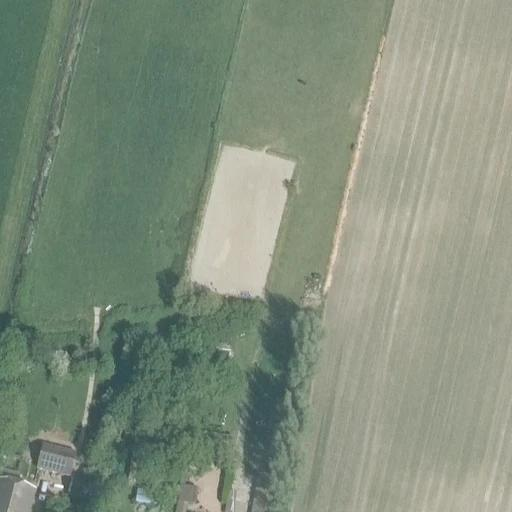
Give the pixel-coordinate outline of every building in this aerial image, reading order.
[(291,421),(270,419),(268,435),(289,437),(291,421)] [(232,456),(234,440),(192,434),(190,450),(222,455),(232,456)] [(37,472),(70,480),(76,455),(43,447),(37,472)] [(128,483),(152,487),(158,452),(134,448),(128,483)] [(274,511),(280,480),(257,477),(251,511),(274,511)] [(100,488),(72,482),(68,498),(96,505),(100,488)] [(30,511),(35,492),(0,483),(0,511),(30,511)] [(135,504),(156,507),(158,494),(137,491),(135,504)]
